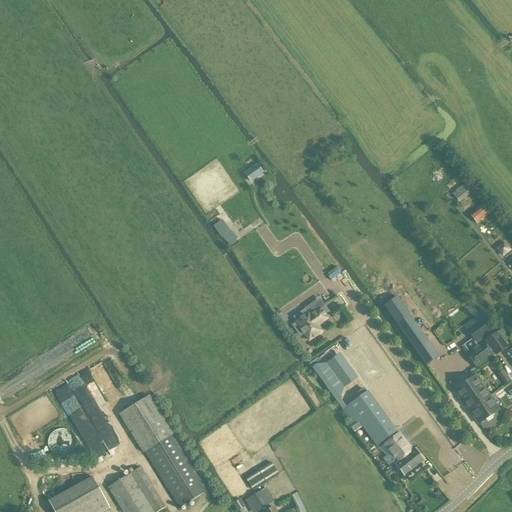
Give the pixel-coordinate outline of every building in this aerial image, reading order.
[(264,173),(257,164),(244,173),(251,183),(264,173)] [(459,201),(469,193),(463,185),(452,194),(459,201)] [(476,223),(487,214),(480,207),(470,215),(476,223)] [(219,219),(213,223),(229,246),(235,241),(219,219)] [(346,306),(333,315),(339,324),(352,315),(346,306)] [(308,313),(307,314),(304,310),(294,318),(297,321),(295,322),(296,323),(293,326),(300,336),(303,334),(309,341),(321,332),(317,326),(327,319),(324,315),(328,312),(324,307),(320,310),(310,316),(308,313)] [(426,365),(438,357),(408,315),(396,324),(426,365)] [(475,342),(486,334),(478,322),(466,331),(475,342)] [(497,333),(485,341),(496,355),(507,347),(497,333)] [(477,369),(494,357),(483,341),(466,353),(477,369)] [(480,398),(487,393),(475,376),(455,390),(470,413),(474,410),(472,407),(482,400),(480,398)] [(367,392),(358,398),(357,399),(369,415),(378,408),(367,392)] [(499,410),(487,393),(480,398),(482,400),(472,407),(474,410),(470,413),(478,424),(485,420),(486,421),(488,422),(493,419),(493,417),(492,415),(499,410)] [(143,453),(144,452),(172,496),(179,508),(200,496),(207,492),(171,435),(172,435),(148,396),(119,414),(143,453)] [(369,415),(357,399),(347,406),(342,410),(353,425),(358,421),(359,422),(369,415)] [(396,432),(378,408),(369,415),(359,422),(377,446),(396,432)] [(413,450),(399,432),(382,446),(389,454),(383,459),(390,469),(395,465),(394,465),(413,451),(413,450)] [(394,465),(395,465),(404,477),(424,461),(414,449),(413,450),(413,451),(394,465)] [(158,511),(165,508),(158,496),(140,468),(108,488),(122,511),(158,511)] [(104,511),(110,509),(103,496),(92,477),(47,502),(53,511),(104,511)] [(257,511),(274,502),(266,489),(245,501),(251,511),(257,511)]
